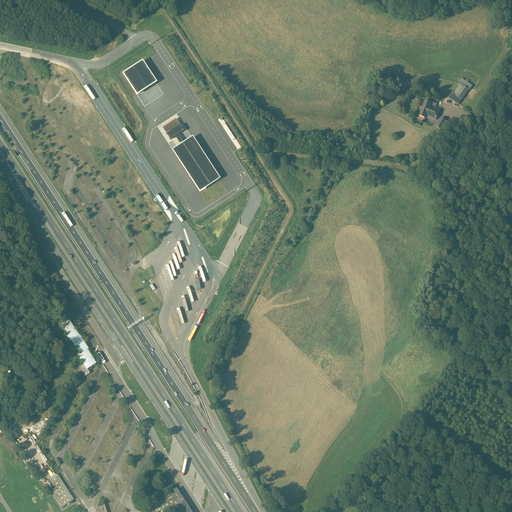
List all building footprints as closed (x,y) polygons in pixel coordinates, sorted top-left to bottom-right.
[(142,61),(122,74),(136,95),(156,82),(142,61)] [(460,85),(454,94),(452,93),(449,98),(459,105),(462,100),(468,90),(469,91),(472,86),(461,79),(458,84),(460,85)] [(102,99),(106,97),(99,85),(95,87),(102,99)] [(425,100),(419,116),(424,118),(425,116),(435,120),(440,109),(430,105),(430,103),(425,100)] [(436,127),(434,130),(438,132),(439,132),(441,129),(442,126),(446,120),(440,118),(436,127)] [(169,140),(183,131),(178,124),(177,124),(175,120),(163,128),(166,132),(165,132),(169,140)] [(192,137),(172,150),(199,192),(219,179),(192,137)] [(182,244),(178,245),(183,260),(186,259),(182,244)] [(201,288),(204,287),(200,274),(196,275),(201,288)] [(88,349),(79,335),(78,336),(68,320),(59,325),(70,341),(71,340),(80,354),(78,356),(83,363),(79,366),(77,364),(72,368),(77,376),(82,372),(85,376),(90,374),(87,369),(96,363),(87,350),(88,349)] [(72,500),(56,476),(57,476),(56,475),(51,479),(56,487),(51,490),(54,495),(62,507),(73,500),(72,500)] [(188,511),(176,492),(149,510),(149,511),(188,511)]
